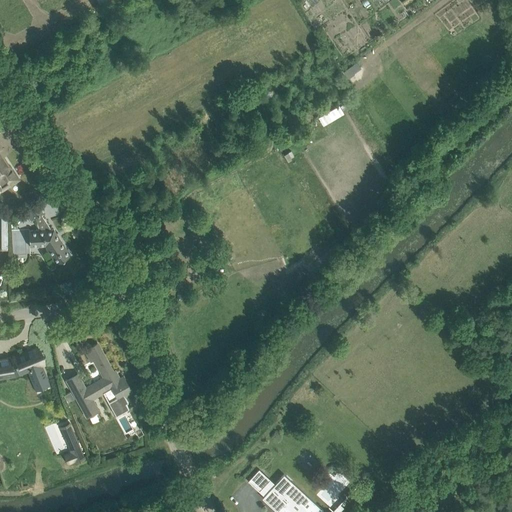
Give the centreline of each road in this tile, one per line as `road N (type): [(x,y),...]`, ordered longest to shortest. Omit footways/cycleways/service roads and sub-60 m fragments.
road 1 (tertiary): [(138,298),(0,74)]
road 2 (unclassified): [(211,511),(164,418),(138,298)]
road 3 (tertiary): [(0,317),(138,298)]
